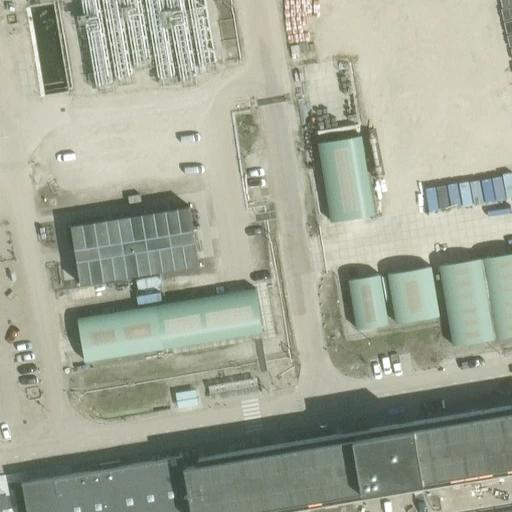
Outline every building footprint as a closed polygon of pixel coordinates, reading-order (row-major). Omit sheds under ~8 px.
[(362,137),(318,144),(331,223),(375,215),(362,137)] [(188,206),(70,226),(80,286),(198,267),(188,206)] [(511,259),(484,264),(497,345),(511,342),(511,259)] [(497,345),(484,264),(440,271),(454,352),(497,345)] [(441,322),(432,273),(389,280),(397,329),(441,322)] [(381,281),(348,287),(356,335),(389,330),(381,281)] [(257,292),(158,308),(166,352),(264,336),(257,292)] [(158,308),(76,321),(83,366),(166,352),(158,308)] [(185,454),(24,482),(28,511),(231,511),(511,464),(511,411),(187,467),(185,454)]
